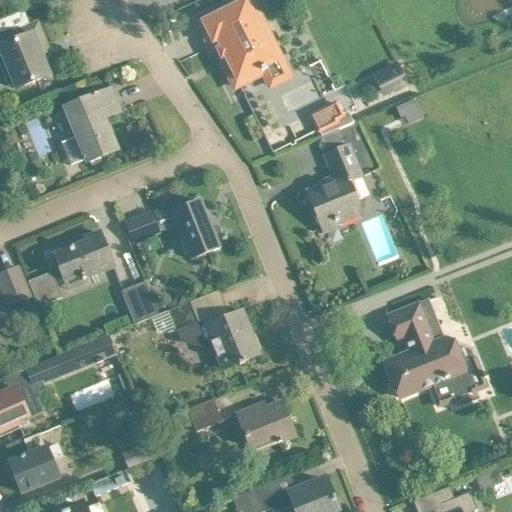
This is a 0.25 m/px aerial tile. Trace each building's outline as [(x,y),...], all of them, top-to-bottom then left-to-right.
[(268,91),(294,79),(254,0),(226,0),(191,18),(209,54),(213,52),(233,93),(261,79),(268,91)] [(7,19),(0,21),(0,69),(7,87),(14,84),(16,89),(31,83),(49,75),(43,61),(38,48),(46,45),(37,23),(30,26),(19,30),(12,33),(12,31),(7,19)] [(396,67),(375,77),(384,94),(404,84),(396,67)] [(77,138),(62,144),(71,166),(86,160),(87,163),(117,151),(104,118),(120,112),(111,90),(92,98),(65,109),(77,138)] [(317,135),(320,134),(321,136),(352,124),(347,113),(343,115),(336,101),(308,116),(317,135)] [(321,137),(326,149),(342,142),(338,130),(321,137)] [(321,227),(339,220),(360,211),(349,182),(361,177),(349,146),(325,155),(334,177),(319,183),(321,189),(308,194),(321,227)] [(172,213),(173,214),(153,222),(157,233),(177,225),(191,260),(219,248),(200,202),(172,213)] [(150,213),(125,222),(133,243),(158,234),(157,233),(153,222),(150,213)] [(55,257),(63,275),(66,282),(82,275),(83,280),(114,267),(100,233),(86,239),(87,243),(74,249),(73,248),(69,249),(70,251),(55,257)] [(0,275),(0,286),(4,296),(8,308),(30,299),(18,268),(0,275)] [(27,280),(37,307),(62,298),(52,271),(27,280)] [(120,292),(134,325),(158,315),(145,282),(120,292)] [(446,337),(442,338),(428,301),(388,317),(398,342),(404,340),(409,354),(386,363),(392,380),(391,384),(391,387),(392,390),(394,393),(398,394),(400,398),(405,396),(415,395),(418,394),(425,388),(430,386),(438,407),(452,401),(454,407),(470,401),(467,395),(473,393),(460,361),(461,359),(454,341),(446,337)] [(191,302),(168,312),(178,338),(181,346),(208,350),(214,348),(223,370),(240,363),(258,356),(248,330),(250,329),(243,312),(224,320),(215,324),(213,319),(200,324),(191,302)] [(0,432),(11,428),(19,424),(18,422),(28,417),(42,411),(36,395),(45,391),(43,385),(117,354),(115,350),(109,335),(24,370),(30,383),(16,390),(11,392),(0,396),(0,432)] [(125,373),(117,376),(125,395),(133,391),(125,373)] [(213,400),(186,411),(195,433),(222,422),(213,400)] [(281,403),(263,410),(256,413),(254,409),(237,416),(250,448),(275,437),(278,444),(281,443),(281,442),(295,437),(281,403)] [(30,456),(10,464),(22,493),(59,479),(53,463),(63,458),(58,444),(45,450),(39,435),(24,441),(30,456)] [(159,457),(153,442),(123,454),(130,469),(159,457)] [(90,485),(95,497),(128,484),(124,472),(90,485)] [(470,480),(475,492),(494,485),(488,473),(470,480)] [(262,487),(231,500),(236,511),(265,511),(271,510),(271,511),(279,511),(293,506),(295,511),(333,511),(338,510),(333,498),(331,498),(324,479),(296,491),(290,476),(262,487)] [(474,511),(477,510),(470,492),(436,506),(438,511),(474,511)]
